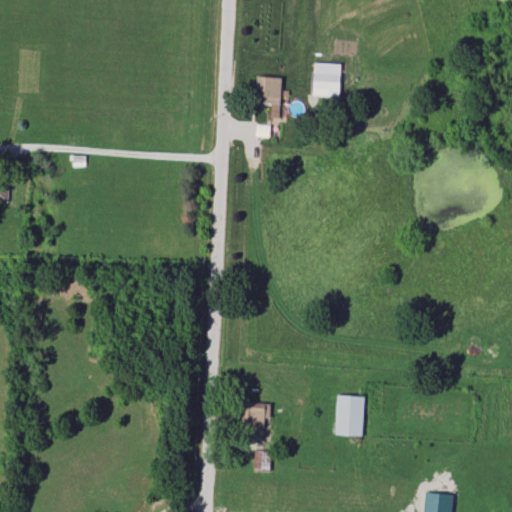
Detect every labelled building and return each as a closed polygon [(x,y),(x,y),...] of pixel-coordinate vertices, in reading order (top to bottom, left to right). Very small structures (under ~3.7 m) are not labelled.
[(339,97),(340,63),(313,62),(311,96),(339,97)] [(280,76),(254,75),(253,102),(271,103),(270,115),(279,115),(280,76)] [(334,435),(361,435),(363,396),(336,395),(334,435)] [(246,425),(263,425),(264,418),(269,418),(270,403),(247,402),(246,425)] [(253,469),(269,470),(270,450),(254,449),(253,469)] [(450,511),(453,494),(424,491),(422,511),(450,511)]
